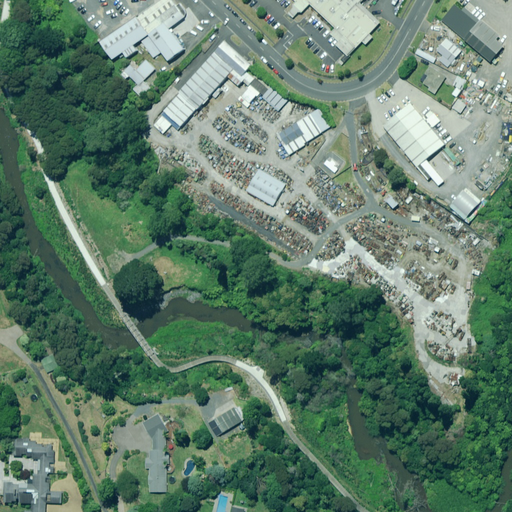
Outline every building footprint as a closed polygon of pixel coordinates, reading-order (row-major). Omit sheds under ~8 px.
[(123,65),(157,39),(177,66),(194,54),(173,27),(188,15),(176,0),(171,0),(110,48),(123,65)] [(297,0),(311,13),(317,6),(341,29),(335,35),(357,55),(383,28),(361,7),(368,0),(297,0)] [(448,22),(474,44),(487,29),(461,7),(448,22)] [(511,50),(511,43),(491,25),(472,46),(497,67),(511,50)] [(468,55),(452,41),(442,52),(458,66),(468,55)] [(242,73),(247,78),(257,67),(230,43),(184,95),(187,98),(172,116),(188,130),(203,112),(205,115),(242,73)] [(164,72),(154,64),(146,73),(140,69),(133,77),(148,90),(164,72)] [(431,67),(426,75),(428,76),(424,84),(430,88),(429,90),(436,94),(446,75),(431,67)] [(256,79),(251,85),(264,97),(271,88),(258,76),(256,79)] [(467,81),(459,77),(456,82),(458,83),(456,87),(463,91),(467,81)] [(259,94),(251,87),(240,101),(247,107),(259,94)] [(264,97),(263,98),(279,112),(287,102),(271,88),(264,97)] [(467,106),(459,100),(453,108),(461,114),(467,106)] [(453,151),(418,107),(392,128),(427,172),(453,151)] [(335,128),(323,111),(315,116),(327,134),(335,128)] [(313,114),(282,135),(296,156),(327,135),(313,114)] [(345,163),(336,157),(329,168),(334,171),(337,166),(341,169),(345,163)] [(292,187),(266,172),(253,195),(279,210),(292,187)] [(325,179),(318,173),(313,179),(320,185),(325,179)] [(400,204),(390,195),(385,201),(395,210),(400,204)] [(463,375),(452,373),(451,385),(461,386),(463,375)] [(242,407),(237,410),(236,409),(219,419),(226,432),(244,422),(249,419),(242,407)] [(167,493),(168,474),(173,474),(176,470),(174,463),(168,463),(169,431),(171,430),(162,416),(145,426),(154,440),(154,450),(151,450),(151,459),(147,459),(147,468),(150,469),(149,486),(150,486),(150,492),(152,492),(167,493)] [(35,459),(34,486),(14,485),(14,484),(7,483),(6,503),(10,503),(15,503),(33,504),(33,511),(27,511),(26,511),(46,511),(47,504),(62,505),(63,493),(49,491),(50,474),(54,474),(54,452),(53,452),(53,446),(37,445),(37,442),(15,441),(14,456),(34,457),(34,459),(35,459)]
